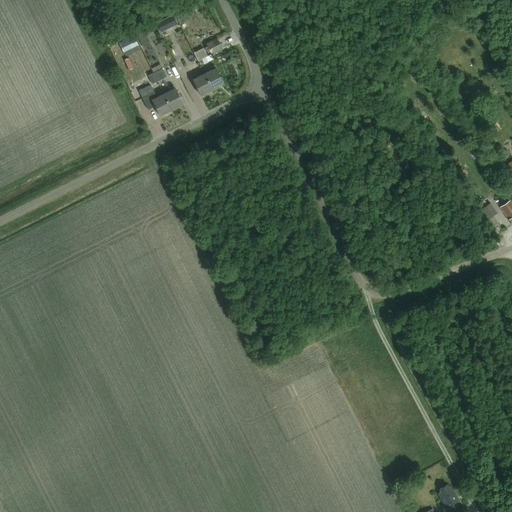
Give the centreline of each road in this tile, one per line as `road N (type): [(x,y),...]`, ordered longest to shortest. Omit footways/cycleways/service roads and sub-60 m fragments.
road 1 (unclassified): [(261,90),(0,221)]
road 2 (unclassified): [(370,306),(261,90)]
road 3 (track): [(370,306),(477,511)]
road 4 (unclassified): [(370,306),(511,247)]
